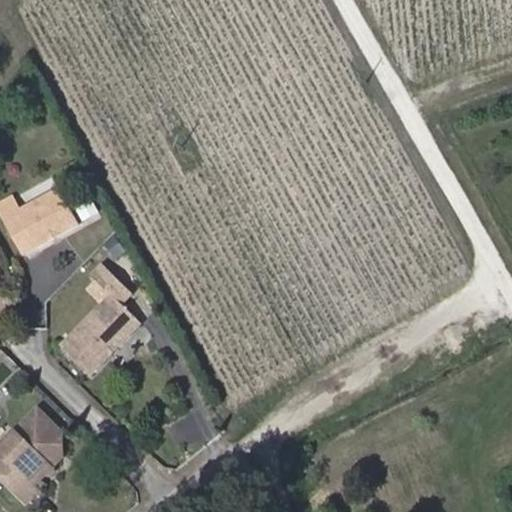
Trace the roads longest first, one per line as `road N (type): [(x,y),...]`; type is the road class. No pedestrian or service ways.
road 1 (residential): [(511,297),(221,452),(152,511)]
road 2 (unclassified): [(343,0),(511,292)]
